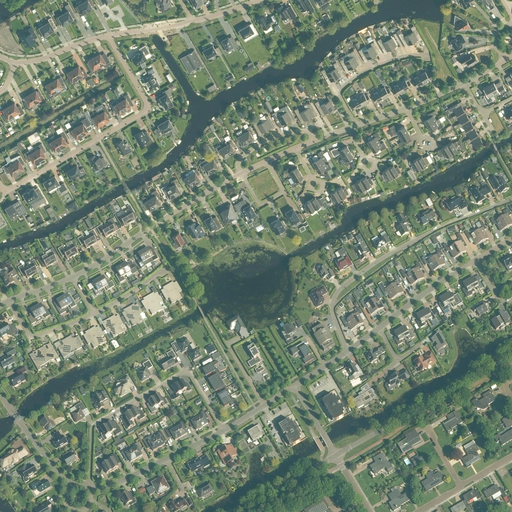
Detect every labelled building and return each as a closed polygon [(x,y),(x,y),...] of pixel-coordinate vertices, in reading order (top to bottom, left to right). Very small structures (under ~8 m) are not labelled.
[(91,0),(86,0),(83,2),(88,12),(92,10),(91,9),(92,8),(91,6),(94,4),(91,0)] [(156,0),(157,2),(157,3),(157,4),(157,5),(157,6),(158,6),(159,7),(161,8),(163,11),(171,6),(169,2),(170,2),(169,0),(156,0)] [(192,0),(194,3),(193,4),(196,8),(200,5),(199,4),(205,0),(192,0)] [(295,0),(302,11),(306,8),(309,12),(314,10),(308,0),(295,0)] [(88,12),(83,2),(75,7),(79,13),(81,12),(83,14),(84,13),(84,14),(88,12)] [(75,15),(71,9),(68,3),(65,5),(69,10),(64,13),(69,23),(73,21),(72,19),(73,19),(72,17),(75,15)] [(282,18),(282,19),(288,15),(290,18),(296,15),(291,6),(287,8),(286,7),(283,9),(281,5),(276,8),(280,15),(279,15),(281,18),(282,18)] [(69,23),(64,13),(58,16),(56,18),(59,24),(62,23),(63,25),(65,24),(65,25),(69,23)] [(466,29),(470,26),(467,21),(454,14),(454,22),(457,28),(456,31),(464,32),(464,28),(465,28),(466,28),(466,29)] [(266,18),(264,15),(257,19),(263,29),(270,25),(270,24),(274,21),(271,16),(266,18)] [(44,24),(50,34),(54,32),(53,30),(54,30),(53,28),(56,26),(51,17),(48,19),(49,21),(44,24)] [(46,35),(46,36),(50,34),(44,24),(39,27),(37,29),(40,35),(43,34),(44,36),(46,35)] [(239,29),(239,30),(240,31),(238,32),(241,36),(242,35),(243,37),(243,38),(244,37),(247,35),(249,38),(258,33),(254,27),(252,29),(249,24),(250,24),(249,24),(239,29)] [(421,39),(416,29),(413,25),(410,27),(413,31),(408,34),(413,42),(416,40),(417,42),(421,39)] [(32,43),(33,44),(36,42),(32,34),(35,33),(31,27),(26,30),(27,32),(28,32),(29,33),(26,35),(25,33),(20,36),(23,41),(25,46),(30,43),(30,44),(32,43)] [(413,42),(408,34),(404,37),(399,29),(396,31),(406,48),(411,45),(410,44),(413,42)] [(392,38),(387,40),(392,48),(395,46),(395,48),(400,45),(393,33),(390,35),(392,38)] [(224,47),(226,51),(230,49),(230,48),(233,46),(234,48),(238,46),(235,40),(231,42),(228,36),(221,40),(225,47),(224,47)] [(465,41),(462,36),(457,38),(457,37),(450,41),(451,42),(450,43),(450,44),(451,46),(452,46),(453,46),(455,50),(462,46),(461,43),(465,41)] [(392,48),(387,40),(383,43),(380,38),(377,40),(385,54),(390,51),(389,50),(392,48)] [(372,46),(367,48),(372,56),(375,54),(376,56),(380,53),(373,41),(370,43),(372,46)] [(136,55),(132,57),(133,59),(132,59),(134,63),(135,62),(136,64),(147,58),(145,55),(150,52),(145,44),(139,48),(141,52),(139,53),(138,52),(135,54),(136,55)] [(215,48),(213,45),(209,47),(209,46),(208,47),(209,47),(207,48),(206,48),(203,50),(207,57),(216,52),(218,55),(221,52),(218,46),(215,48)] [(372,56),(367,48),(363,51),(361,48),(358,50),(365,62),(370,59),(369,58),(372,56)] [(353,56),(349,59),(353,67),(356,65),(357,66),(362,64),(354,50),(350,52),(353,56)] [(199,65),(203,63),(197,54),(194,56),(192,51),(180,58),(188,72),(186,67),(192,64),(194,67),(199,64),(199,65)] [(100,53),(94,57),(99,66),(103,64),(105,67),(111,64),(107,56),(103,58),(100,53)] [(468,66),(478,61),(474,54),(471,56),(469,53),(459,59),(462,64),(466,62),(468,66)] [(456,61),(454,55),(448,58),(451,63),(456,61)] [(99,66),(94,57),(88,60),(91,65),(88,67),(92,73),(97,70),(96,68),(99,66)] [(353,67),(349,59),(344,61),(341,57),(338,58),(346,72),(351,70),(350,68),(353,67)] [(335,68),(331,71),(335,78),(338,77),(339,78),(344,76),(336,62),(333,63),(335,68)] [(79,65),(73,69),(78,78),(82,76),(83,78),(88,76),(84,69),(82,71),(79,65)] [(148,85),(150,89),(158,85),(158,84),(159,83),(157,79),(155,80),(151,73),(155,71),(153,68),(147,71),(149,74),(143,77),(146,81),(148,85)] [(78,78),(73,69),(67,72),(70,77),(67,79),(71,85),(76,83),(74,80),(78,78)] [(335,78),(331,71),(326,73),(324,69),(321,70),(329,84),(333,82),(332,80),(335,78)] [(420,71),(418,72),(425,84),(428,81),(428,80),(432,78),(429,72),(426,74),(425,71),(421,73),(420,71)] [(425,84),(418,72),(416,73),(417,75),(414,78),(415,80),(412,81),(416,87),(420,85),(421,86),(425,84)] [(57,78),(51,81),(57,90),(60,88),(62,91),(67,88),(63,81),(60,83),(57,78)] [(400,79),(398,80),(404,91),(408,89),(408,88),(412,86),(409,80),(406,81),(405,79),(401,81),(400,79)] [(404,91),(398,80),(396,81),(397,83),(394,85),(395,88),(392,89),(396,95),(400,93),(401,94),(404,91)] [(57,90),(51,81),(46,85),(49,90),(46,91),(49,98),(55,95),(53,92),(57,90)] [(493,82),(488,85),(493,93),(496,92),(497,95),(506,90),(503,84),(497,87),(493,82)] [(493,93),(488,85),(483,88),(486,94),(483,95),(487,103),(493,100),(490,95),(493,93)] [(379,86),(377,87),(384,99),(388,97),(387,96),(392,93),(388,87),(386,89),(384,86),(381,88),(379,86)] [(384,99),(377,87),(375,88),(377,91),(373,93),(375,95),(372,97),(375,102),(380,100),(380,101),(384,99)] [(166,108),(166,107),(172,104),(173,104),(173,103),(168,96),(172,94),(168,88),(162,92),(164,95),(160,97),(160,98),(162,101),(161,101),(163,105),(164,104),(166,107),(166,108)] [(36,90),(30,93),(35,102),(39,100),(41,104),(46,101),(42,94),(39,95),(36,90)] [(35,102),(30,93),(24,97),(27,102),(25,104),(28,110),(33,107),(34,109),(38,107),(35,102)] [(329,100),(325,102),(329,110),(332,109),(333,110),(338,107),(330,93),(326,95),(329,100)] [(358,93),(356,94),(363,105),(367,103),(366,102),(371,100),(367,94),(365,95),(363,93),(360,95),(358,93)] [(128,102),(131,100),(127,94),(122,97),(124,99),(120,101),(125,110),(131,107),(128,102)] [(363,105),(356,94),(355,95),(356,97),(352,99),(354,102),(351,103),(354,109),(359,106),(359,108),(363,105)] [(264,102),(270,111),(273,109),(268,100),(264,102)] [(329,110),(325,102),(320,105),(318,100),(314,102),(322,116),(327,113),(326,112),(329,110)] [(464,110),(464,109),(462,106),(464,105),(461,100),(448,108),(450,111),(453,109),(456,114),(464,110)] [(125,110),(120,101),(116,103),(115,101),(110,104),(114,110),(116,109),(119,114),(125,110)] [(309,107),(304,110),(309,117),(312,116),(312,117),(317,115),(309,101),(306,103),(309,107)] [(18,108),(15,102),(9,106),(14,115),(17,113),(19,115),(24,112),(21,106),(18,108)] [(97,111),(99,114),(104,123),(110,119),(107,114),(109,113),(105,105),(102,107),(103,108),(97,111)] [(295,118),(287,105),(284,106),(279,109),(282,114),(286,121),(289,120),(290,121),(295,118)] [(14,115),(9,106),(3,109),(6,114),(3,116),(7,123),(12,120),(10,117),(14,115)] [(309,117),(304,110),(300,112),(297,108),(294,109),(302,123),(307,121),(306,119),(309,117)] [(468,117),(466,114),(468,113),(466,108),(464,109),(464,110),(456,114),(452,116),(454,119),(458,117),(460,122),(461,122),(468,117)] [(283,123),(286,121),(282,114),(279,109),(275,112),(271,113),(279,127),(284,125),(283,123)] [(424,120),(427,125),(436,120),(433,115),(436,113),(434,110),(429,114),(430,116),(424,120)] [(93,113),(89,116),(86,117),(90,124),(95,121),(98,126),(104,123),(99,114),(95,116),(93,113)] [(262,122),(266,130),(269,128),(270,129),(275,127),(268,115),(265,116),(264,115),(260,118),(262,122)] [(473,125),(471,122),(473,121),(470,116),(468,117),(461,122),(460,122),(457,124),(459,127),(462,125),(465,129),(465,130),(473,125)] [(84,118),(79,121),(81,124),(77,126),(82,135),(88,132),(85,126),(88,125),(90,124),(86,117),(84,118)] [(154,130),(157,136),(160,134),(159,132),(162,131),(162,132),(173,126),(168,118),(158,124),(160,127),(157,128),(154,130)] [(437,123),(436,120),(427,125),(430,130),(436,127),(438,129),(443,126),(441,121),(437,123)] [(266,130),(262,122),(257,124),(256,122),(253,123),(260,135),(264,133),(263,131),(266,130)] [(477,133),(475,130),(477,129),(475,124),(473,125),(465,130),(465,129),(461,132),(463,135),(467,133),(469,137),(470,137),(477,133)] [(82,135),(77,126),(74,128),(72,125),(67,128),(71,135),(74,133),(77,138),(82,135)] [(246,131),(243,133),(248,142),(254,138),(253,138),(250,133),(253,132),(249,126),(245,128),(246,131)] [(398,136),(407,131),(404,126),(398,129),(396,126),(391,130),(394,135),(397,133),(398,136)] [(59,136),(56,138),(61,147),(67,144),(64,139),(67,137),(63,130),(58,134),(59,136)] [(139,144),(141,143),(142,144),(146,142),(147,145),(153,141),(149,134),(145,136),(142,131),(134,135),(139,144)] [(377,131),(371,135),(373,137),(367,141),(370,146),(379,141),(377,138),(380,136),(377,131)] [(404,139),(410,136),(407,131),(398,136),(401,141),(398,143),(400,145),(406,142),(404,139)] [(479,132),(477,133),(470,137),(469,137),(465,140),(468,144),(472,142),(475,147),(477,146),(476,144),(482,141),(480,138),(482,136),(479,132)] [(248,142),(243,133),(238,136),(237,134),(234,136),(237,141),(240,140),(243,144),(242,145),(248,142)] [(61,147),(56,138),(52,140),(51,138),(46,141),(50,147),(52,146),(55,151),(61,147)] [(231,138),(226,141),(227,144),(225,146),(230,154),(235,151),(232,146),(234,144),(231,138)] [(116,144),(121,152),(125,150),(127,153),(132,150),(129,144),(126,146),(122,140),(116,144)] [(380,143),(379,141),(370,146),(373,151),(379,148),(381,150),(386,147),(383,142),(380,143)] [(452,141),(447,144),(452,153),(459,148),(455,141),(453,143),(452,141)] [(38,148),(35,150),(40,160),(46,156),(43,151),(45,150),(41,143),(37,146),(38,148)] [(230,154),(225,146),(222,147),(220,144),(215,147),(219,154),(221,152),(224,157),(224,158),(230,154)] [(452,153),(447,144),(441,147),(443,150),(440,152),(444,158),(452,153)] [(349,151),(346,145),(341,149),(339,146),(335,148),(335,147),(330,150),(334,156),(339,153),(341,156),(349,151)] [(40,160),(35,150),(31,153),(29,150),(24,153),(27,160),(31,158),(34,163),(40,160)] [(352,156),(349,151),(341,156),(342,158),(339,160),(342,165),(348,162),(346,159),(352,156)] [(312,162),(315,167),(324,162),(322,159),(324,158),(323,155),(324,155),(322,152),(317,155),(318,158),(312,162)] [(211,160),(208,162),(213,170),(219,167),(218,167),(215,162),(218,161),(214,154),(209,157),(211,160)] [(17,161),(13,163),(18,172),(24,169),(21,163),(24,162),(20,155),(15,158),(17,161)] [(94,155),(89,158),(96,170),(107,163),(103,157),(100,159),(99,157),(96,159),(94,155)] [(422,155),(416,158),(421,167),(429,162),(426,156),(423,158),(422,155)] [(421,167),(416,158),(411,161),(413,164),(410,166),(414,172),(421,167)] [(213,170),(208,162),(205,164),(203,161),(198,163),(202,170),(205,168),(208,173),(207,173),(207,174),(213,170)] [(18,172),(13,163),(9,165),(8,162),(2,166),(6,172),(9,170),(12,175),(18,172)] [(325,164),(324,162),(315,167),(318,172),(324,168),(326,171),(332,168),(329,163),(325,164)] [(395,168),(393,164),(388,167),(393,176),(401,171),(397,166),(395,168)] [(77,165),(66,171),(67,172),(66,172),(68,176),(69,175),(70,178),(79,173),(80,176),(86,172),(83,167),(79,169),(77,165)] [(289,167),(283,171),(285,173),(286,174),(288,175),(290,174),(291,177),(300,172),(297,167),(291,170),(289,167)] [(393,176),(388,167),(383,171),(384,174),(382,175),(385,181),(393,176)] [(195,171),(190,175),(195,183),(200,180),(197,175),(200,173),(196,168),(194,169),(195,171)] [(303,177),(300,172),(291,177),(294,182),(291,184),(292,186),(298,183),(297,180),(303,177)] [(195,183),(190,175),(187,176),(185,174),(181,177),(184,183),(186,181),(189,186),(195,183)] [(60,192),(67,188),(64,183),(60,185),(59,183),(55,176),(55,175),(54,175),(50,178),(48,179),(44,181),(43,182),(44,182),(48,189),(56,185),(57,186),(60,192)] [(365,188),(373,183),(370,178),(367,179),(365,176),(360,179),(365,188)] [(499,190),(501,194),(503,193),(504,193),(506,192),(507,191),(509,189),(502,179),(498,181),(496,177),(489,181),(492,187),(495,192),(499,190)] [(173,185),(170,186),(175,195),(181,192),(181,191),(180,192),(178,187),(180,185),(176,178),(171,181),(173,185)] [(356,193),(365,188),(360,179),(355,182),(357,185),(353,188),(356,193)] [(175,195),(170,186),(167,188),(165,185),(161,188),(164,194),(167,193),(170,198),(169,198),(175,195)] [(341,198),(349,193),(345,188),(343,189),(341,186),(336,189),(341,198)] [(29,199),(31,202),(36,199),(37,200),(44,196),(40,190),(36,193),(33,187),(23,193),(24,195),(25,198),(26,198),(27,200),(29,199)] [(477,189),(470,193),(473,197),(470,199),(470,200),(472,203),(473,203),(475,202),(477,205),(484,200),(482,198),(490,193),(487,187),(479,191),(477,189)] [(332,203),(341,198),(336,189),(331,192),(332,195),(329,197),(332,203)] [(153,196),(150,198),(155,207),(161,203),(160,203),(158,198),(160,197),(156,190),(151,192),(153,196)] [(155,207),(150,198),(148,199),(146,196),(144,196),(140,198),(144,206),(147,204),(150,209),(149,209),(150,210),(155,207)] [(315,208),(323,204),(319,198),(317,200),(315,197),(310,200),(315,208)] [(460,208),(461,211),(467,208),(462,199),(458,201),(457,198),(445,204),(450,213),(456,209),(460,208)] [(241,200),(237,203),(244,215),(243,216),(246,220),(247,220),(246,219),(256,214),(250,204),(245,206),(241,200)] [(307,213),(315,208),(310,200),(305,203),(306,206),(304,207),(307,213)] [(74,201),(66,206),(68,210),(73,207),(77,204),(74,201)] [(26,212),(22,204),(16,207),(14,203),(13,202),(5,207),(10,216),(18,211),(20,215),(26,212)] [(234,222),(235,222),(236,221),(236,220),(236,219),(238,217),(230,203),(226,206),(227,208),(221,211),(227,221),(231,219),(232,221),(233,222),(234,222)] [(54,221),(59,218),(53,205),(47,207),(54,221)] [(123,213),(125,216),(130,224),(135,221),(132,216),(134,215),(129,206),(127,208),(128,210),(123,213)] [(285,212),(292,223),(293,222),(293,223),(297,221),(296,220),(299,219),(300,221),(303,219),(299,212),(296,214),(293,208),(285,212)] [(422,224),(423,226),(430,222),(429,221),(435,218),(430,210),(426,213),(423,212),(422,215),(418,217),(420,220),(419,223),(422,224)] [(504,217),(501,219),(507,229),(510,227),(511,225),(511,224),(508,218),(511,216),(508,210),(503,213),(504,215),(504,217)] [(130,224),(125,216),(122,218),(120,214),(115,217),(119,224),(121,222),(124,227),(130,224)] [(221,226),(216,216),(212,218),(211,215),(204,219),(210,229),(213,228),(214,230),(221,226)] [(407,224),(404,219),(402,216),(397,219),(400,225),(399,226),(399,227),(397,229),(402,237),(400,238),(408,234),(404,226),(407,224)] [(283,226),(285,225),(282,219),(280,221),(278,218),(270,223),(276,233),(278,232),(279,233),(280,233),(282,232),(282,231),(282,230),(284,229),(283,226)] [(507,229),(501,219),(498,221),(496,219),(494,220),(493,219),(490,221),(493,226),(496,225),(500,232),(503,231),(507,229)] [(109,225),(106,227),(111,235),(116,232),(113,227),(115,226),(112,220),(107,223),(109,225)] [(196,226),(194,222),(187,226),(193,236),(197,234),(199,236),(204,233),(199,224),(196,226)] [(479,231),(476,233),(482,243),(485,241),(488,239),(484,232),(486,230),(481,222),(478,223),(481,228),(479,229),(479,231)] [(111,235),(106,227),(103,228),(101,226),(96,229),(100,235),(102,233),(106,239),(111,235)] [(89,236),(87,238),(92,247),(97,244),(94,238),(96,237),(93,231),(88,234),(89,236)] [(183,245),(188,242),(184,235),(182,237),(179,232),(173,235),(176,240),(178,244),(182,242),(183,245)] [(482,243),(476,233),(473,235),(471,234),(469,235),(467,232),(465,233),(469,240),(471,239),(476,247),(479,245),(482,243)] [(457,244),(454,246),(460,256),(463,254),(466,252),(461,245),(464,243),(459,234),(456,236),(459,240),(457,242),(457,244)] [(377,251),(386,246),(385,243),(389,241),(386,235),(379,239),(379,241),(373,245),(377,251)] [(359,244),(360,244),(362,247),(356,250),(360,257),(359,257),(361,261),(366,258),(364,255),(366,254),(367,255),(370,253),(360,236),(355,238),(359,244)] [(92,247),(87,238),(84,240),(82,237),(77,240),(81,246),(83,244),(86,250),(92,247)] [(66,245),(68,249),(73,258),(78,255),(75,249),(77,248),(74,242),(71,244),(71,242),(66,245)] [(460,256),(454,246),(451,248),(449,246),(447,247),(445,245),(443,246),(447,253),(449,252),(454,259),(457,258),(460,256)] [(73,258),(68,249),(64,251),(62,247),(58,250),(62,257),(64,256),(67,261),(73,258)] [(148,249),(143,252),(150,264),(153,262),(158,259),(154,253),(151,255),(148,249)] [(337,253),(340,258),(346,254),(344,249),(337,253)] [(436,257),(433,259),(439,269),(442,267),(445,265),(440,258),(443,256),(439,249),(436,251),(438,253),(436,255),(436,257)] [(52,254),(47,257),(52,266),(57,262),(54,257),(57,256),(53,250),(50,251),(52,254)] [(150,264),(143,252),(138,255),(141,261),(137,263),(141,269),(147,266),(147,265),(150,264)] [(43,256),(38,259),(43,267),(45,266),(47,269),(52,266),(47,257),(44,258),(43,256)] [(511,258),(511,256),(501,261),(502,262),(502,263),(503,265),(504,265),(505,268),(508,267),(509,267),(511,266),(511,265),(511,264),(511,258)] [(345,269),(345,270),(349,268),(348,265),(350,264),(347,257),(341,260),(342,260),(339,262),(338,261),(337,261),(336,262),(335,263),(336,264),(335,264),(340,272),(345,269)] [(439,269),(433,259),(429,261),(427,259),(426,260),(424,258),(421,259),(425,266),(428,265),(432,272),(435,271),(439,269)] [(31,261),(26,264),(28,268),(33,277),(38,274),(35,268),(37,267),(34,261),(32,262),(31,261)] [(418,263),(416,264),(415,264),(417,267),(415,268),(415,271),(412,273),(418,283),(421,281),(424,279),(419,271),(422,270),(418,263)] [(132,275),(137,273),(133,266),(130,268),(131,269),(129,270),(126,264),(120,268),(125,276),(131,273),(132,275)] [(28,280),(33,277),(28,268),(25,270),(23,266),(18,269),(22,276),(24,274),(28,280)] [(329,281),(335,278),(331,271),(328,273),(327,271),(327,270),(325,266),(317,271),(319,275),(320,275),(323,280),(326,278),(327,278),(329,281)] [(122,278),(125,276),(120,268),(116,270),(119,276),(116,277),(120,284),(124,281),(122,278)] [(7,287),(14,283),(12,279),(17,276),(14,269),(8,272),(1,276),(7,287)] [(418,283),(412,273),(408,275),(406,273),(405,274),(403,271),(400,273),(404,280),(407,278),(411,286),(414,284),(418,283)] [(395,285),(391,287),(397,297),(400,295),(403,293),(399,286),(401,284),(396,276),(393,277),(396,282),(394,283),(395,285)] [(103,278),(98,281),(103,289),(105,288),(107,291),(115,287),(112,283),(110,284),(109,282),(106,283),(103,278)] [(476,284),(473,278),(468,281),(473,290),(476,288),(477,291),(479,290),(480,291),(483,289),(479,282),(476,284)] [(98,292),(103,289),(98,281),(93,284),(96,289),(93,291),(96,296),(99,295),(98,292)] [(473,290),(468,281),(463,284),(466,290),(463,292),(467,299),(472,296),(470,292),(473,290)] [(177,302),(182,298),(182,299),(179,293),(182,292),(176,283),(172,285),(171,284),(168,286),(177,302)] [(397,297),(391,287),(388,289),(386,288),(384,289),(381,284),(378,285),(383,295),(386,293),(391,300),(394,299),(397,297)] [(171,305),(177,302),(168,286),(164,288),(165,290),(161,292),(166,301),(169,299),(172,304),(171,305)] [(323,304),(324,302),(321,297),(326,294),(323,288),(318,291),(317,290),(311,293),(310,296),(312,299),(312,300),(314,303),(315,304),(316,305),(315,306),(317,308),(319,307),(320,306),(323,304)] [(375,300),(371,302),(377,312),(380,311),(380,310),(383,309),(379,301),(381,300),(377,293),(374,294),(376,297),(375,298),(375,300)] [(157,313),(163,310),(163,309),(162,310),(159,305),(162,303),(157,294),(153,297),(152,295),(148,297),(157,313)] [(452,298),(449,294),(444,297),(449,306),(452,304),(454,303),(456,305),(459,303),(460,305),(463,303),(460,299),(457,301),(456,298),(453,300),(452,298)] [(67,296),(61,299),(67,308),(69,306),(71,309),(76,306),(72,300),(70,301),(67,296)] [(152,316),(157,313),(148,297),(145,299),(145,301),(141,303),(146,312),(149,310),(152,316)] [(444,297),(439,300),(441,304),(440,304),(440,305),(440,307),(443,313),(445,315),(449,313),(448,310),(446,307),(449,306),(444,297)] [(64,309),(67,308),(61,299),(56,302),(59,307),(56,309),(60,316),(66,313),(64,309)] [(377,312),(371,302),(368,304),(366,303),(364,304),(362,301),(360,303),(364,310),(366,308),(371,316),(374,314),(377,312)] [(485,307),(486,306),(484,302),(472,309),(474,313),(476,312),(479,317),(488,312),(485,307)] [(41,305),(35,309),(40,317),(44,315),(46,319),(50,316),(46,310),(44,311),(41,305)] [(138,324),(143,321),(140,316),(143,314),(138,305),(133,308),(132,306),(129,308),(138,324)] [(132,327),(138,324),(129,308),(125,310),(126,312),(122,314),(127,323),(130,322),(133,327),(132,327)] [(355,316),(351,318),(357,328),(360,326),(363,324),(359,316),(362,315),(358,308),(355,310),(356,312),(354,313),(355,316)] [(40,317),(35,309),(30,312),(33,317),(31,319),(34,324),(39,321),(38,319),(40,317)] [(426,310),(421,313),(426,322),(429,321),(431,323),(432,326),(437,323),(436,320),(432,314),(430,316),(426,310)] [(426,322),(421,313),(416,316),(420,322),(417,323),(420,329),(425,326),(423,324),(426,322)] [(495,320),(491,322),(496,331),(500,328),(501,330),(505,327),(509,325),(502,313),(498,315),(500,318),(495,320)] [(119,335),(124,332),(123,332),(121,327),(123,325),(118,317),(114,319),(113,317),(109,320),(119,335)] [(357,328),(351,318),(348,320),(346,318),(344,319),(343,318),(341,320),(344,325),(346,324),(351,331),(354,330),(357,328)] [(240,335),(242,338),(243,337),(245,340),(249,338),(247,335),(245,332),(238,319),(227,325),(230,330),(233,328),(237,334),(238,333),(239,335),(240,335)] [(113,339),(119,335),(109,320),(106,322),(107,323),(102,326),(107,335),(110,333),(113,338),(113,339)] [(10,330),(7,325),(0,328),(0,335),(2,340),(3,340),(1,337),(8,333),(11,337),(16,334),(17,335),(19,334),(18,333),(19,332),(16,328),(15,328),(15,327),(10,330)] [(288,346),(292,343),(289,336),(295,333),(291,325),(283,330),(284,333),(281,334),(288,346)] [(324,352),(334,346),(332,341),(326,330),(325,330),(322,325),(312,331),(314,336),(314,337),(320,348),(321,347),(324,352)] [(99,347),(105,343),(104,343),(101,338),(104,337),(99,328),(95,330),(94,329),(90,331),(99,347)] [(411,331),(407,333),(404,328),(399,331),(404,339),(407,338),(408,340),(411,339),(411,340),(414,338),(411,331)] [(94,350),(99,347),(90,331),(86,333),(87,334),(83,337),(88,346),(91,344),(94,349),(93,349),(94,350)] [(404,339),(399,331),(394,334),(397,339),(394,341),(398,346),(403,344),(401,341),(404,339)] [(433,344),(435,343),(435,344),(436,344),(436,345),(437,346),(438,346),(433,349),(437,356),(440,354),(441,355),(442,355),(443,355),(443,354),(444,354),(444,353),(444,352),(442,350),(444,349),(444,348),(445,347),(444,346),(443,344),(445,343),(439,331),(434,335),(435,337),(431,340),(433,344)] [(77,352),(82,349),(82,348),(81,348),(80,346),(83,345),(79,338),(79,337),(73,340),(71,337),(66,340),(73,352),(76,350),(77,352)] [(190,357),(193,362),(201,357),(198,352),(197,353),(193,347),(191,348),(187,342),(188,342),(186,339),(182,341),(183,341),(176,345),(175,343),(171,346),(173,349),(177,346),(182,354),(188,350),(191,356),(190,357)] [(63,359),(71,355),(70,353),(73,352),(66,340),(61,342),(63,346),(57,350),(58,350),(63,359)] [(305,365),(313,360),(303,344),(294,349),(297,354),(300,352),(304,360),(302,361),(305,365)] [(258,358),(259,357),(253,346),(247,350),(251,356),(250,357),(256,366),(261,363),(258,358)] [(50,362),(55,359),(57,361),(59,360),(53,348),(47,351),(45,347),(40,350),(47,362),(50,361),(50,362)] [(209,356),(214,353),(210,347),(205,350),(209,356)] [(11,358),(16,355),(13,349),(5,354),(8,357),(0,361),(0,365),(1,366),(2,366),(3,369),(7,367),(7,368),(14,364),(11,358)] [(40,368),(45,365),(44,364),(47,362),(40,350),(35,353),(37,357),(31,360),(38,372),(41,370),(40,368)] [(373,353),(372,351),(365,355),(368,359),(367,360),(369,363),(370,363),(370,364),(377,360),(376,358),(381,355),(378,350),(375,352),(373,353)] [(173,361),(176,359),(172,352),(166,355),(169,359),(160,364),(164,372),(175,365),(173,361)] [(423,361),(421,358),(414,362),(416,366),(415,367),(417,369),(418,368),(421,372),(427,368),(426,367),(435,362),(431,354),(425,357),(426,359),(423,361)] [(149,362),(142,365),(144,369),(141,371),(140,368),(136,370),(138,373),(137,373),(140,377),(139,378),(142,382),(149,378),(151,377),(147,371),(153,368),(149,362)] [(214,371),(212,368),(218,364),(217,362),(209,366),(210,367),(203,371),(206,376),(212,373),(213,375),(213,376),(215,378),(220,375),(219,372),(217,370),(214,371)] [(357,372),(353,365),(346,369),(351,377),(352,376),(354,379),(359,377),(359,376),(362,374),(359,370),(357,372)] [(16,372),(18,376),(10,380),(14,388),(25,381),(22,375),(26,373),(23,368),(16,372)] [(399,376),(398,374),(393,377),(387,381),(389,384),(386,386),(386,387),(388,391),(389,391),(393,389),(393,386),(396,385),(397,385),(399,384),(399,383),(405,379),(402,374),(399,376)] [(220,382),(218,378),(221,376),(220,375),(215,378),(209,381),(212,387),(220,382)] [(115,391),(116,394),(119,395),(120,394),(121,397),(126,394),(125,393),(127,392),(128,389),(130,388),(129,387),(132,385),(127,377),(120,381),(122,384),(122,386),(119,388),(117,387),(116,388),(115,389),(115,391)] [(182,381),(177,385),(182,392),(185,399),(193,394),(188,386),(186,387),(182,381)] [(220,382),(212,387),(215,392),(219,390),(221,393),(220,393),(226,390),(224,386),(223,387),(220,382)] [(171,391),(168,393),(172,400),(174,398),(176,400),(180,397),(178,394),(182,392),(177,385),(172,388),(174,392),(172,393),(171,391)] [(367,404),(376,399),(371,390),(370,391),(367,385),(360,390),(362,393),(358,395),(359,397),(353,401),(358,409),(363,406),(364,408),(368,406),(367,404)] [(218,397),(221,402),(229,398),(226,392),(228,392),(226,390),(220,393),(221,393),(222,395),(218,397)] [(485,408),(495,402),(491,396),(492,395),(491,392),(482,397),(484,400),(479,403),(477,400),(471,404),(474,409),(477,410),(480,408),(481,411),(483,411),(485,410),(485,408)] [(98,410),(99,410),(104,408),(102,404),(104,403),(104,404),(109,401),(105,393),(100,396),(93,400),(96,405),(94,407),(96,411),(98,410)] [(159,395),(153,398),(158,406),(163,403),(165,406),(168,405),(164,399),(162,401),(159,395)] [(331,396),(324,400),(325,402),(324,403),(325,406),(324,407),(330,418),(332,418),(333,420),(335,420),(336,422),(343,417),(342,415),(344,414),(342,412),(346,409),(344,405),(339,407),(338,405),(340,404),(337,399),(336,400),(334,397),(332,398),(331,396)] [(155,408),(158,406),(153,398),(148,402),(151,407),(148,409),(152,414),(156,411),(155,408)] [(221,402),(224,408),(227,406),(229,409),(234,406),(237,404),(235,399),(232,401),(229,398),(221,402)] [(86,410),(82,403),(74,407),(75,408),(69,411),(71,415),(73,418),(76,424),(80,421),(85,418),(82,413),(86,410)] [(135,409),(130,412),(134,420),(138,418),(140,421),(145,418),(142,412),(139,414),(135,409)] [(131,422),(134,420),(130,412),(125,415),(128,421),(124,423),(127,430),(132,427),(131,426),(133,425),(131,422)] [(201,417),(197,419),(202,428),(208,425),(205,420),(207,418),(204,412),(199,414),(201,417)] [(451,430),(463,424),(456,413),(453,415),(453,414),(447,418),(449,421),(442,425),(448,434),(452,432),(451,430)] [(40,423),(43,428),(45,427),(48,432),(55,427),(52,423),(50,424),(47,419),(40,423)] [(202,428),(197,419),(193,421),(192,419),(187,421),(191,428),(193,426),(196,431),(199,430),(199,431),(202,429),(202,428)] [(292,444),(293,446),(300,442),(299,440),(301,439),(299,436),(301,435),(294,424),(292,425),(291,422),(289,423),(288,421),(281,425),(282,427),(280,428),(282,431),(281,432),(283,436),(285,435),(287,438),(282,440),(284,445),(289,442),(290,445),(292,444)] [(180,427),(176,429),(181,438),(187,435),(184,430),(186,428),(183,422),(178,425),(180,427)] [(111,423),(106,426),(111,434),(114,432),(116,436),(122,433),(118,427),(115,428),(111,423)] [(105,437),(111,434),(106,426),(101,429),(104,435),(101,436),(102,437),(103,439),(104,442),(107,440),(105,437)] [(253,443),(262,437),(257,428),(247,433),(253,443)] [(181,438),(176,429),(172,432),(171,429),(165,432),(169,438),(172,437),(175,442),(181,438)] [(421,442),(415,431),(405,437),(407,440),(397,446),(403,455),(413,449),(412,447),(421,442)] [(511,431),(508,434),(501,438),(499,436),(496,437),(495,437),(494,440),(497,444),(499,442),(500,443),(502,447),(511,440),(511,431)] [(158,438),(154,440),(159,449),(165,445),(162,440),(165,439),(161,432),(156,435),(158,438)] [(61,438),(58,433),(53,436),(56,441),(53,443),(57,450),(67,444),(63,437),(61,438)] [(159,449),(154,440),(152,437),(150,438),(150,437),(143,441),(147,449),(150,447),(153,452),(159,449)] [(462,461),(467,470),(471,467),(470,466),(480,460),(476,453),(478,452),(475,446),(473,442),(463,448),(465,451),(465,452),(468,458),(462,461)] [(135,449),(131,451),(136,460),(142,456),(139,452),(142,450),(138,444),(133,446),(135,449)] [(228,452),(226,448),(225,448),(217,452),(225,466),(233,462),(231,459),(236,456),(233,450),(233,449),(228,452)] [(3,467),(9,464),(11,464),(12,466),(18,462),(17,461),(27,455),(23,449),(17,453),(14,453),(14,452),(8,455),(8,456),(6,457),(6,458),(0,462),(3,467)] [(70,466),(74,464),(73,463),(76,461),(74,458),(76,456),(73,450),(67,454),(69,458),(63,461),(67,467),(70,465),(70,466)] [(136,460),(131,451),(127,453),(126,451),(121,453),(125,460),(128,458),(130,463),(136,460)] [(385,469),(389,474),(394,471),(390,465),(389,465),(382,454),(373,460),(376,464),(370,468),(372,471),(372,473),(373,472),(375,475),(385,469)] [(111,460),(107,462),(113,472),(116,470),(116,469),(118,468),(115,463),(118,461),(115,455),(109,458),(111,460)] [(200,461),(199,459),(187,465),(192,473),(191,471),(194,469),(195,471),(196,471),(199,469),(203,467),(204,468),(210,465),(206,457),(206,458),(200,461)] [(113,472),(107,462),(104,464),(102,462),(97,465),(101,471),(104,470),(107,474),(109,473),(109,474),(113,472)] [(33,466),(29,468),(27,469),(25,466),(17,471),(21,475),(22,475),(25,479),(23,480),(23,481),(25,483),(26,483),(29,482),(29,481),(28,480),(33,476),(37,473),(33,466)] [(427,493),(445,482),(439,474),(434,477),(431,473),(425,476),(428,481),(421,484),(427,493)] [(160,479),(157,481),(151,484),(153,487),(151,488),(146,490),(150,497),(154,494),(156,493),(157,496),(160,494),(161,494),(163,493),(169,490),(163,478),(160,479)] [(38,481),(30,486),(34,492),(38,489),(41,493),(50,488),(46,481),(40,485),(38,481)] [(200,499),(203,497),(203,496),(212,491),(208,484),(202,487),(202,486),(198,488),(200,492),(197,493),(200,499)] [(496,487),(483,494),(487,500),(492,497),(493,500),(501,496),(501,495),(496,487)] [(392,494),(388,496),(392,502),(389,504),(393,511),(394,511),(401,508),(400,507),(410,501),(406,494),(401,497),(397,491),(395,488),(390,490),(392,494)] [(465,502),(463,503),(466,509),(467,511),(471,511),(469,507),(468,507),(466,504),(476,499),(477,501),(481,499),(478,494),(476,495),(474,491),(472,492),(463,498),(465,502)] [(127,493),(121,497),(123,500),(121,500),(124,504),(125,503),(126,506),(130,504),(131,506),(136,503),(133,497),(130,498),(127,493)] [(180,510),(187,506),(183,499),(176,503),(175,502),(168,506),(171,511),(179,511),(180,511),(180,510)] [(329,511),(324,501),(305,511),(329,511)] [(43,506),(35,511),(48,511),(47,510),(51,507),(48,502),(43,505),(43,506)] [(463,510),(466,509),(463,503),(450,511),(451,511),(462,511),(464,511),(463,510)]
